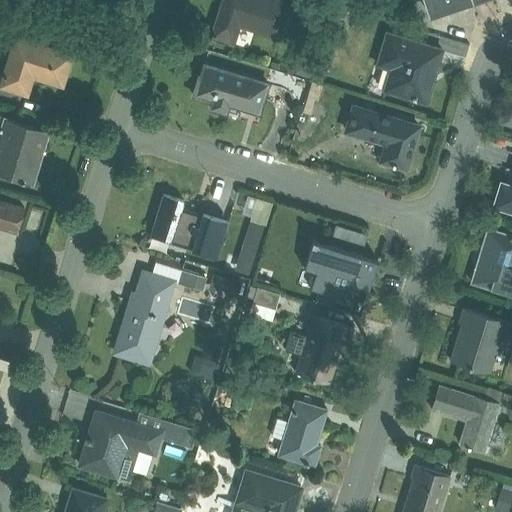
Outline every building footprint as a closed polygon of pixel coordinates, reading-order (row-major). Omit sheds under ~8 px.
[(279,42),(291,6),(271,0),(231,0),(232,1),(227,0),(224,0),(211,40),(235,47),(241,29),(279,42)] [(472,1),(472,0),(423,0),(429,15),(472,1)] [(383,92),(426,105),(443,52),(385,35),(376,68),(389,72),(383,92)] [(63,89),(72,57),(13,39),(0,83),(0,90),(29,100),(35,80),(63,89)] [(318,69),(300,63),(295,77),(313,82),(318,69)] [(259,115),(268,86),(205,66),(201,78),(200,78),(193,98),(212,104),(211,110),(225,115),(229,106),(259,115)] [(396,167),(406,170),(419,128),(354,109),(347,133),(387,146),(381,163),(391,166),(396,168),(396,167)] [(0,175),(32,186),(48,134),(0,118),(0,175)] [(494,207),(511,212),(511,188),(501,185),(494,207)] [(150,238),(215,258),(226,225),(182,211),(184,203),(163,196),(150,238)] [(0,229),(17,235),(25,210),(0,203),(0,229)] [(250,223),(235,273),(248,277),(264,228),(250,223)] [(490,289),(511,295),(511,238),(488,231),(471,284),(490,290),(490,289)] [(303,270),(314,272),(310,291),(368,303),(378,255),(309,241),(303,270)] [(114,355),(152,366),(177,284),(143,274),(136,297),(133,295),(114,355)] [(238,297),(241,285),(213,277),(208,292),(221,296),(222,292),(238,297)] [(249,316),(273,323),(281,296),(250,288),(245,302),(252,304),(249,316)] [(450,362),(491,375),(501,341),(507,343),(511,326),(511,324),(463,310),(459,325),(461,326),(450,362)] [(295,374),(330,385),(342,344),(349,345),(354,329),(313,317),(305,341),(291,336),(285,352),(300,357),(295,374)] [(195,358),(190,374),(213,382),(219,366),(195,358)] [(460,445),(485,453),(504,394),(488,390),(485,401),(439,388),(432,412),(467,422),(460,445)] [(278,457),(314,468),(321,448),(320,447),(319,448),(316,447),(327,411),(295,401),(288,423),(277,420),(273,438),(282,442),(278,457)] [(156,458),(163,435),(96,414),(91,429),(94,430),(91,441),(85,440),(84,442),(87,443),(80,467),(129,482),(132,473),(146,477),(153,457),(156,458)] [(440,511),(452,478),(415,467),(411,480),(413,481),(403,511),(440,511)] [(232,511),(295,511),(302,490),(245,472),(232,511)] [(511,490),(506,488),(499,508),(508,511),(511,499),(511,490)] [(66,511),(106,511),(110,502),(73,490),(66,511)]
